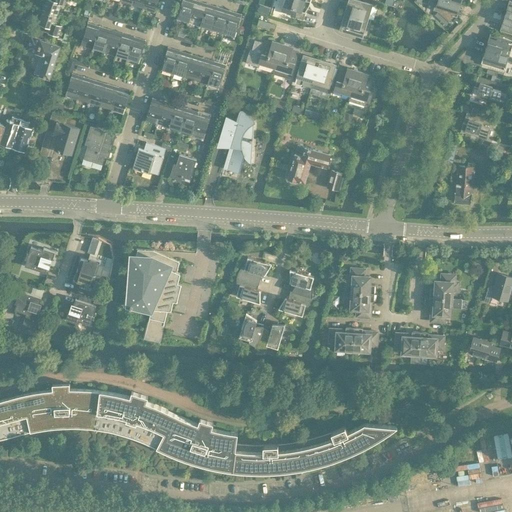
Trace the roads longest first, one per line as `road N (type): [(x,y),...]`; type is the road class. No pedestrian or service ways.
road 1 (unclassified): [(0,476),(205,499),(300,494),(378,471),(511,402)]
road 2 (unclassified): [(111,206),(292,219)]
road 3 (residential): [(383,228),(433,72)]
road 4 (residential): [(111,206),(142,88)]
road 5 (residential): [(378,319),(416,314),(423,231)]
